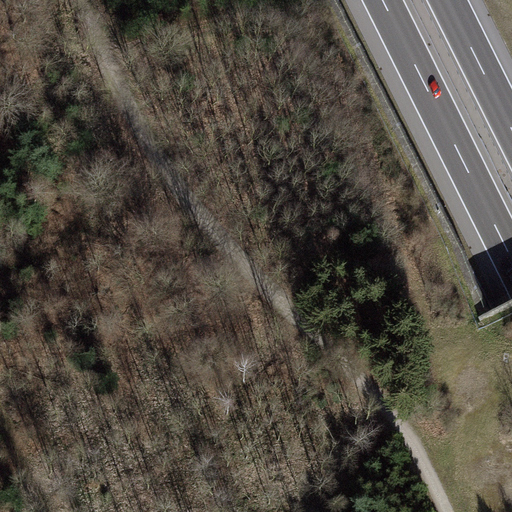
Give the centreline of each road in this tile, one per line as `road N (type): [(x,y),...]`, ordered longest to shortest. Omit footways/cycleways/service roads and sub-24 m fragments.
road 1 (track): [(99,0),(143,90),(252,259),(394,379),(451,511)]
road 2 (motorway): [(382,0),(511,260)]
road 3 (motorway): [(511,128),(447,0)]
